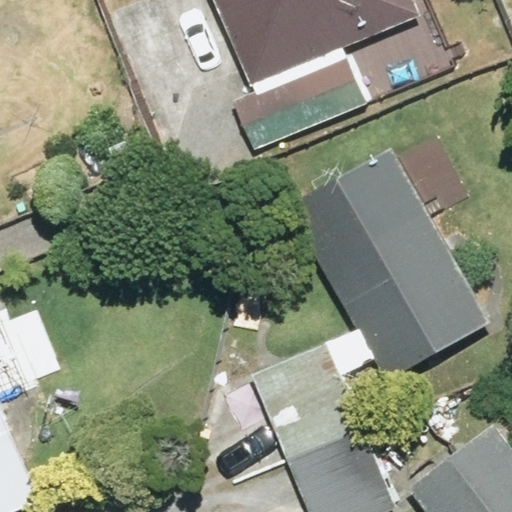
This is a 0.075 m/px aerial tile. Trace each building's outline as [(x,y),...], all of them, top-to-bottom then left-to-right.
[(4,0),(0,0),(0,12),(8,10),(4,0)] [(419,0),(221,0),(255,81),(424,11),(419,0)] [(496,318),(398,146),(290,206),(388,379),(496,318)] [(0,380),(0,511),(12,511),(48,498),(0,380)] [(511,511),(511,437),(498,418),(413,479),(436,511),(511,511)]
